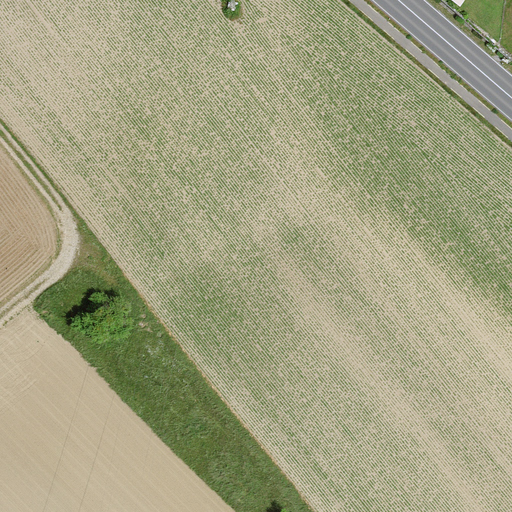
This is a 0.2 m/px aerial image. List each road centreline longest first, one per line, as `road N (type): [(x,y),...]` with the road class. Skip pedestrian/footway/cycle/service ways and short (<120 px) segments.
road 1 (track): [(0,315),(56,269),(68,233),(52,195),(0,131)]
road 2 (secondary): [(397,0),(511,97)]
